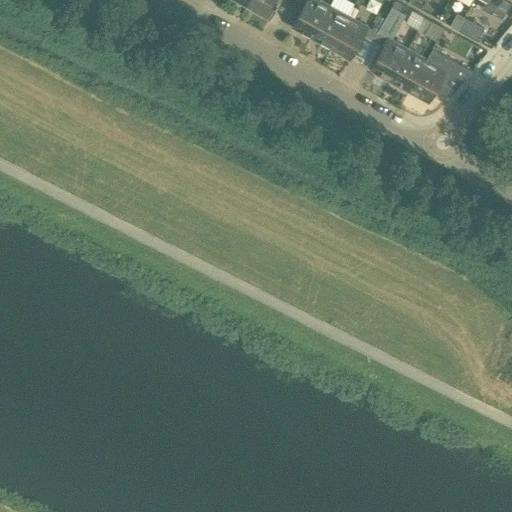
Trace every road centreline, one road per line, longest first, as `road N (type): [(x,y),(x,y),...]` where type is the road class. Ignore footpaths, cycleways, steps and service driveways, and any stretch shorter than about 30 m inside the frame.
road 1 (unclassified): [(511,423),(0,165)]
road 2 (residential): [(436,145),(177,0)]
